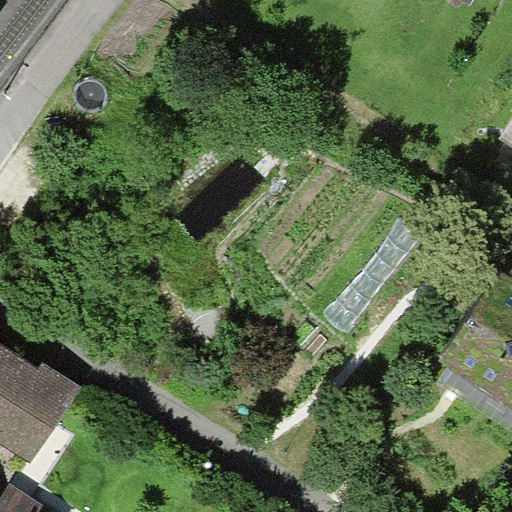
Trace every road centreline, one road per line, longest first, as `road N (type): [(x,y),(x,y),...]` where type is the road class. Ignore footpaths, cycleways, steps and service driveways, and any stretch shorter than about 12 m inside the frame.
road 1 (residential): [(0,307),(322,511)]
road 2 (residential): [(0,136),(102,0)]
